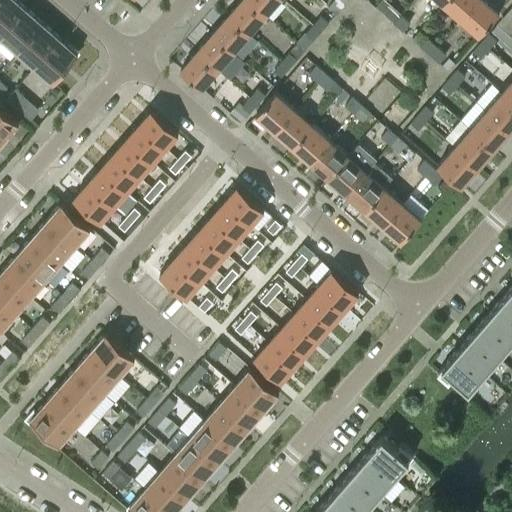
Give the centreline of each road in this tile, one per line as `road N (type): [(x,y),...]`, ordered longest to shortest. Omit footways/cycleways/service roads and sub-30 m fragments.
road 1 (residential): [(228,144),(105,281),(193,358)]
road 2 (residential): [(243,511),(417,306)]
road 3 (residential): [(417,306),(228,144)]
road 4 (residential): [(0,209),(130,58)]
road 5 (residential): [(417,306),(511,200)]
road 6 (residential): [(228,144),(130,58)]
